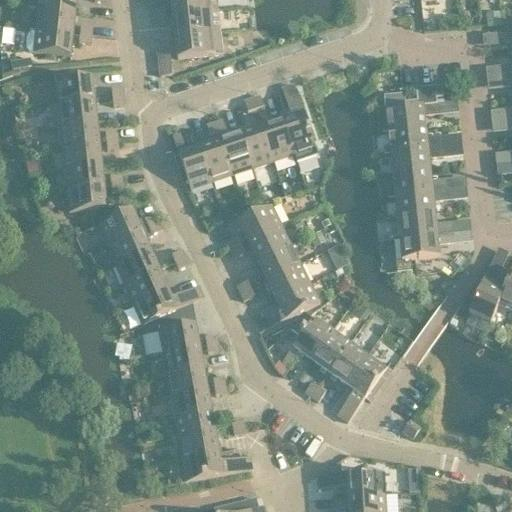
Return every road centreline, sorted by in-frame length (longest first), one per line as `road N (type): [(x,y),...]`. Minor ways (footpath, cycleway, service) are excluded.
road 1 (residential): [(347,443),(282,404),(255,377),(157,160),(146,117)]
road 2 (residential): [(485,236),(468,48),(426,51),(373,34)]
road 3 (residential): [(146,117),(373,34)]
road 4 (residential): [(511,485),(347,443)]
road 5 (residential): [(146,117),(134,89),(124,0)]
